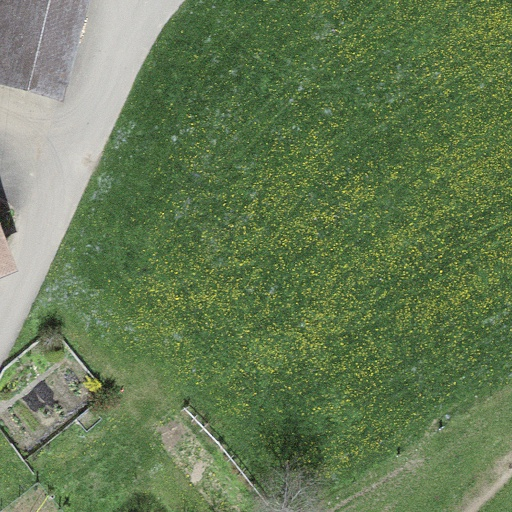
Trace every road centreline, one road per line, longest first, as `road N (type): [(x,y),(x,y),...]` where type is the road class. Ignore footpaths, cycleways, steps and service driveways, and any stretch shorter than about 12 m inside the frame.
road 1 (track): [(69,158),(0,317)]
road 2 (track): [(120,15),(69,158)]
